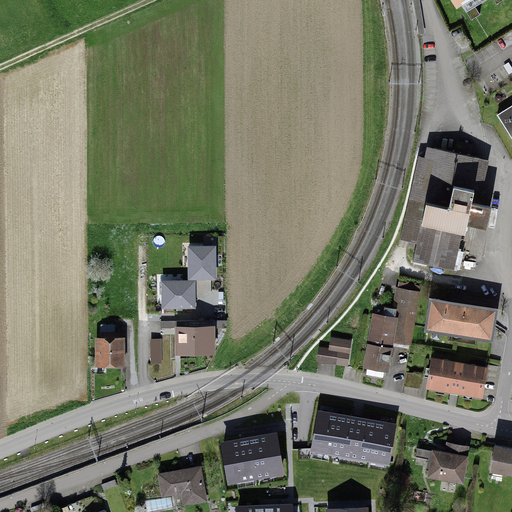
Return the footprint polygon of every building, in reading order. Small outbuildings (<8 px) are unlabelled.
[(447,0),(454,12),(463,7),(466,13),(487,0),(447,0)] [(511,106),(493,118),(511,147),(511,106)] [(482,157),(434,146),(431,159),(419,157),(401,240),(419,245),(416,261),(454,270),(465,222),(474,224),(485,226),(489,205),(479,203),(472,201),(482,157)] [(214,247),(202,247),(202,252),(190,252),(190,277),(214,277),(214,247)] [(193,281),(169,281),(169,293),(163,293),(163,305),(193,305),(193,281)] [(420,288),(399,284),(395,309),(375,305),(362,374),(384,378),(392,339),(410,343),(420,288)] [(491,337),(496,308),(432,299),(427,328),(491,337)] [(174,318),(161,318),(161,327),(174,327),(174,318)] [(211,328),(179,328),(179,351),(211,351),(211,328)] [(326,352),(318,351),(316,360),(338,363),(339,355),(350,357),(352,343),(327,340),(326,352)] [(121,341),(100,341),(101,362),(121,362),(121,341)] [(483,368),(429,359),(424,389),(478,398),(483,368)] [(407,372),(405,385),(418,388),(421,375),(407,372)] [(356,417),(319,411),(313,449),(387,461),(393,424),(356,417)] [(249,438),(223,442),(230,479),(282,470),(275,433),(249,438)] [(443,454),(430,452),(425,479),(462,485),(468,448),(445,444),(443,454)] [(511,450),(491,447),(487,472),(511,476),(511,450)] [(200,467),(161,474),(164,495),(190,491),(191,500),(204,498),(200,467)]
